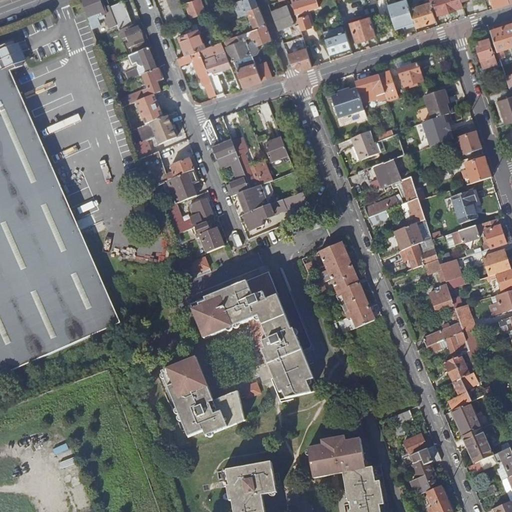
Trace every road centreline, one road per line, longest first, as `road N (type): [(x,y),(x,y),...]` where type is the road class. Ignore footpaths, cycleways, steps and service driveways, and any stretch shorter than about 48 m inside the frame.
road 1 (residential): [(470,511),(295,84)]
road 2 (residential): [(295,84),(454,31)]
road 3 (residential): [(454,31),(498,168)]
road 4 (residential): [(189,118),(237,240)]
road 5 (residential): [(140,0),(189,118)]
